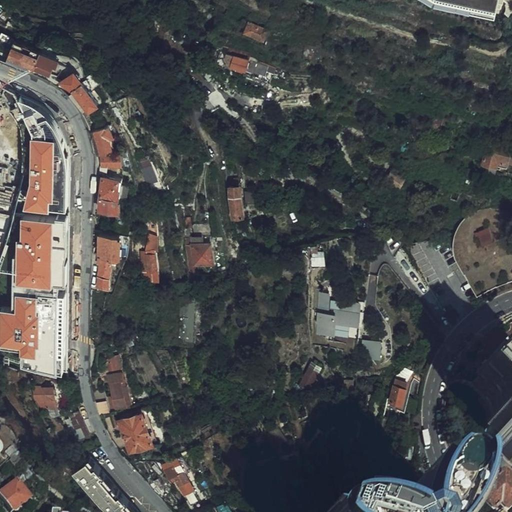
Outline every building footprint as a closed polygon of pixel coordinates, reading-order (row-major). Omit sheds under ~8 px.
[(450,0),(494,10),(496,4),(480,0),(450,0)] [(265,40),(269,28),(244,18),(239,29),(265,40)] [(226,32),(213,27),(208,38),(221,44),(226,32)] [(21,51),(23,46),(13,42),(6,65),(14,68),(16,62),(34,68),(38,57),(21,51)] [(329,54),(334,55),(334,45),(323,45),(323,54),(329,54)] [(38,57),(39,52),(23,46),(21,51),(38,57)] [(249,52),(228,47),(225,56),(228,62),(230,62),(230,63),(245,67),(249,52)] [(39,52),(38,57),(34,68),(50,74),(53,66),(56,68),(59,60),(39,52)] [(251,69),(255,54),(249,52),(245,67),(251,69)] [(16,62),(14,68),(31,75),(34,68),(16,62)] [(67,85),(72,88),(73,88),(81,81),(75,73),(61,82),(67,85)] [(97,103),(81,81),(73,88),(73,89),(86,107),(88,109),(97,103)] [(82,110),(86,107),(73,89),(68,93),(82,110)] [(167,122),(172,119),(168,113),(164,117),(167,122)] [(428,123),(427,130),(441,133),(443,120),(421,116),(420,122),(428,123)] [(453,122),(443,120),(441,133),(450,134),(453,122)] [(94,130),(102,154),(116,151),(109,136),(111,135),(107,124),(94,130)] [(95,144),(96,149),(98,154),(102,154),(94,130),(91,131),(94,140),(95,144)] [(33,203),(69,203),(68,144),(59,145),(59,132),(32,132),(33,203)] [(511,142),(507,142),(487,144),(482,166),(505,172),(509,160),(511,160),(511,142)] [(128,150),(116,151),(102,154),(102,164),(119,163),(121,163),(121,156),(129,155),(128,150)] [(139,164),(149,189),(162,187),(158,179),(156,180),(148,160),(139,164)] [(118,174),(119,163),(102,164),(100,164),(99,172),(118,174)] [(385,177),(398,186),(407,171),(394,163),(385,177)] [(121,196),(121,194),(122,183),(122,177),(103,175),(101,194),(121,196)] [(130,184),(122,183),(121,194),(129,195),(130,184)] [(229,195),(232,218),(241,217),(238,183),(228,183),(229,195)] [(117,209),(121,209),(118,198),(101,196),(101,208),(117,209)] [(210,211),(198,213),(200,227),(201,238),(212,237),(214,237),(210,211)] [(470,271),(479,283),(498,286),(506,283),(511,281),(511,221),(508,218),(505,216),(501,214),(497,213),(493,212),(489,211),(486,211),(482,211),(478,212),(474,214),(471,215),(467,217),(464,220),(461,222),(460,224),(458,228),(456,232),(455,236),(454,241),(454,245),(454,247),(456,255),(463,268),(465,268),(470,271)] [(20,235),(19,278),(57,279),(57,239),(67,239),(67,214),(24,213),(23,235),(20,235)] [(157,270),(155,249),(157,248),(157,236),(156,222),(149,222),(150,234),(151,234),(147,248),(148,250),(140,251),(140,272),(149,271),(157,270)] [(100,233),(99,254),(117,258),(118,235),(100,233)] [(190,247),(193,267),(212,264),(210,245),(190,247)] [(190,247),(185,248),(188,268),(193,267),(190,247)] [(312,250),(313,264),(326,264),(325,250),(312,250)] [(116,267),(117,258),(99,254),(98,263),(100,264),(99,273),(98,284),(109,286),(113,267),(116,267)] [(467,275),(483,289),(490,289),(498,286),(479,283),(470,271),(465,268),(463,268),(467,275)] [(158,280),(157,270),(149,271),(150,279),(158,280)] [(23,365),(63,365),(63,321),(45,321),(45,301),(42,301),(42,288),(19,288),(19,305),(1,305),(1,346),(23,346),(23,365)] [(177,297),(179,327),(188,326),(187,292),(181,292),(181,296),(177,297)] [(325,293),(315,292),(314,336),(357,338),(358,304),(349,304),(349,300),(337,300),(337,309),(325,308),(325,293)] [(108,355),(108,361),(111,361),(112,368),(122,367),(119,353),(108,355)] [(494,360),(464,389),(479,409),(483,425),(478,441),(511,473),(511,470),(511,377),(494,360)] [(310,364),(306,370),(316,375),(319,368),(310,364)] [(316,375),(306,370),(298,386),(294,385),(294,393),(300,393),(303,389),(308,391),(316,375)] [(119,406),(120,409),(129,406),(129,403),(131,402),(126,384),(123,385),(120,371),(106,374),(111,395),(106,396),(109,408),(119,406)] [(395,385),(391,384),(390,389),(387,400),(391,400),(390,409),(406,413),(414,377),(410,376),(407,382),(396,380),(395,385)] [(343,378),(343,389),(347,389),(352,388),(352,378),(343,378)] [(43,410),(55,409),(51,385),(31,388),(33,401),(36,401),(43,410)] [(105,399),(96,402),(96,405),(100,415),(109,412),(105,399)] [(77,411),(62,418),(74,445),(89,438),(77,411)] [(120,420),(130,450),(152,443),(141,412),(120,420)] [(388,420),(384,419),(380,436),(388,436),(390,436),(393,425),(388,424),(388,420)] [(397,419),(397,428),(410,429),(411,421),(397,419)] [(84,456),(70,468),(97,500),(113,511),(139,511),(136,508),(133,511),(124,501),(127,498),(112,481),(109,484),(100,474),(103,471),(93,460),(90,462),(84,456)] [(174,476),(184,495),(192,491),(182,472),(188,469),(182,457),(168,464),(170,468),(166,470),(170,479),(174,476)] [(511,511),(511,489),(496,472),(474,499),(483,511),(511,511)] [(0,496),(11,511),(30,498),(16,481),(0,493),(0,496)] [(432,490),(378,511),(441,511),(439,507),(432,490)]
